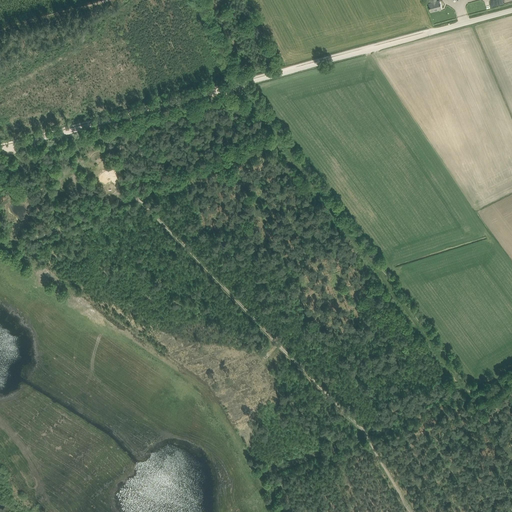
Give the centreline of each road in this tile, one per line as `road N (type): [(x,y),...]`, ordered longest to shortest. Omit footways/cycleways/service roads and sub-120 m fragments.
road 1 (track): [(411,511),(357,427),(139,201),(14,255),(0,246)]
road 2 (track): [(470,395),(239,84)]
road 3 (track): [(0,147),(239,84)]
road 4 (track): [(239,84),(437,31)]
road 5 (track): [(139,201),(281,139)]
